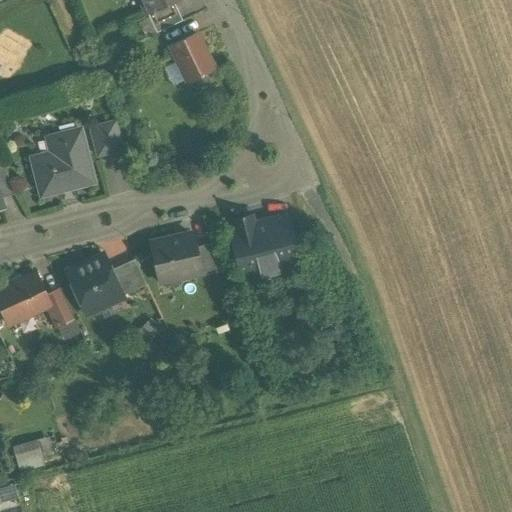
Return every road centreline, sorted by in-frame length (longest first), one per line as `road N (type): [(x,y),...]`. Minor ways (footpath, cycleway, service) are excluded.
road 1 (track): [(441,511),(361,288)]
road 2 (residential): [(209,194),(293,175),(285,127),(244,49)]
road 3 (residential): [(244,49),(254,128),(245,163),(209,194)]
road 4 (residential): [(0,258),(121,227),(155,210)]
road 5 (residential): [(155,210),(116,206),(0,236)]
road 6 (track): [(293,175),(361,288)]
